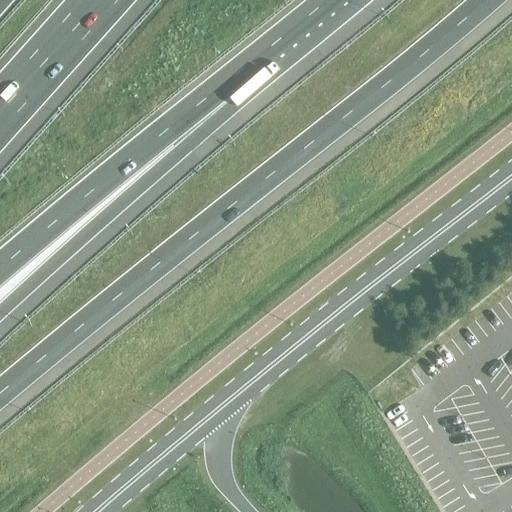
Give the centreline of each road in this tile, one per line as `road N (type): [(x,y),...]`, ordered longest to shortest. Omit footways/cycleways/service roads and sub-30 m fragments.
road 1 (motorway): [(0,393),(486,0)]
road 2 (tertiary): [(96,511),(511,175)]
road 3 (motorway): [(0,313),(241,73)]
road 4 (motorway): [(0,272),(241,73)]
road 5 (motorway): [(0,117),(104,0)]
